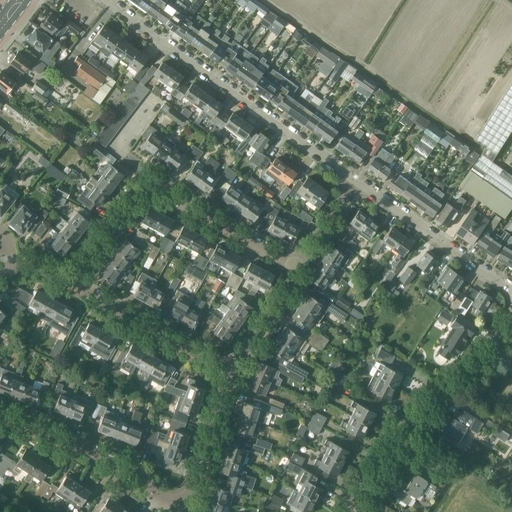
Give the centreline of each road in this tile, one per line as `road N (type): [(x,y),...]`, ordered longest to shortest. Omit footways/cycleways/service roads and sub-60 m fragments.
road 1 (residential): [(356,185),(102,0)]
road 2 (residential): [(69,280),(148,181),(300,269)]
road 3 (residential): [(187,502),(158,495),(113,460),(0,416)]
road 4 (residential): [(69,280),(232,373)]
road 5 (residential): [(511,288),(356,185)]
road 6 (residential): [(395,439),(448,380),(480,361),(511,316)]
road 7 (residential): [(187,502),(232,373)]
road 8 (residential): [(232,373),(300,269)]
